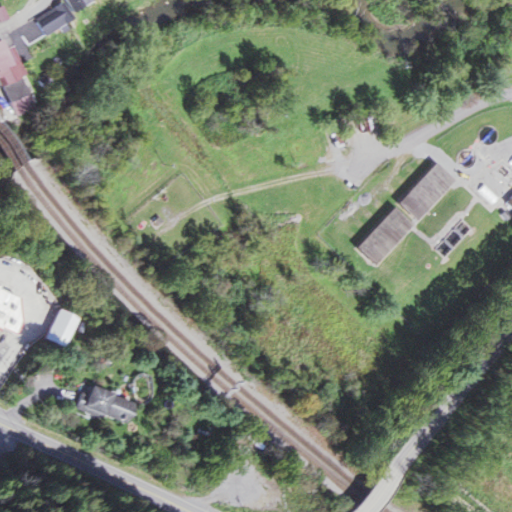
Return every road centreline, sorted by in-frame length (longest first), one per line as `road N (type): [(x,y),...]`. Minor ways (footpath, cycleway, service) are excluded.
road 1 (secondary): [(190,511),(0,423)]
road 2 (secondary): [(397,471),(511,329)]
